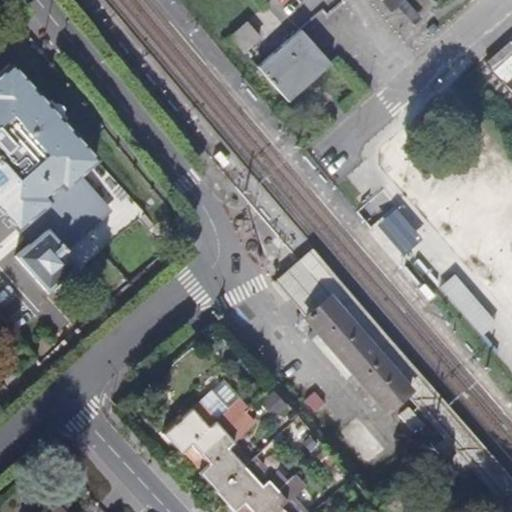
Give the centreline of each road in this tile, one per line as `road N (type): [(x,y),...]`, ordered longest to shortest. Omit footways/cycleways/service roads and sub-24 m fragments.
road 1 (tertiary): [(67,394),(213,269),(220,251),(205,210),(38,0)]
road 2 (residential): [(346,141),(502,0)]
road 3 (tertiary): [(67,394),(168,511)]
